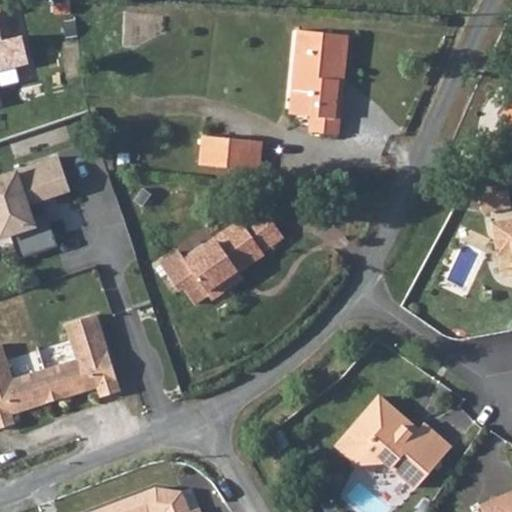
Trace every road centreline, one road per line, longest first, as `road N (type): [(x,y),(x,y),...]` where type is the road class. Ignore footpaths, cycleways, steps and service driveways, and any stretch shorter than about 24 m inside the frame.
road 1 (residential): [(355,295),(494,0)]
road 2 (residential): [(0,492),(208,412)]
road 3 (residential): [(208,412),(307,353),(355,295)]
road 4 (residential): [(355,295),(483,375),(511,369)]
